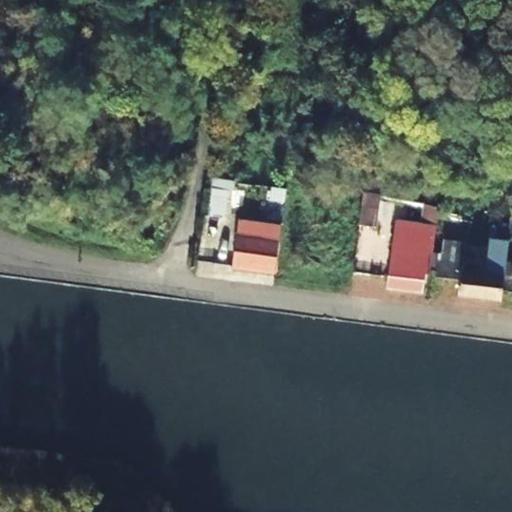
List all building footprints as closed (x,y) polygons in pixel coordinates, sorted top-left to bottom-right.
[(235,183),(212,180),(206,216),(222,217),(226,189),(234,190),(235,183)] [(367,197),(362,229),(378,231),(383,200),(367,197)] [(425,277),(430,277),(442,209),(426,207),(424,223),(398,220),(389,274),(387,289),(422,294),(425,277)] [(276,274),(278,259),(281,224),(238,218),(234,252),(232,268),(276,274)] [(505,276),(509,243),(490,241),(485,277),(460,274),(462,259),(438,255),(434,282),(458,286),(457,297),(501,302),(504,291),(505,276)]
